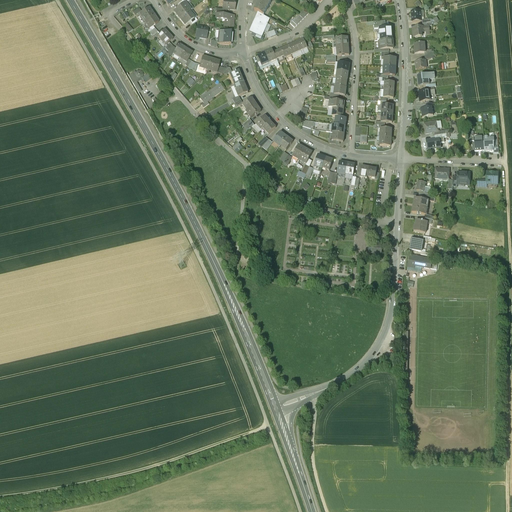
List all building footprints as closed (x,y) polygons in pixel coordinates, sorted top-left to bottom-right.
[(235,1),(227,0),(223,0),(222,9),(222,10),(227,10),(235,11),(235,1)] [(263,16),(271,0),(260,0),(254,11),(258,13),(263,16)] [(317,0),(315,0),(310,5),(314,9),(320,3),(317,0)] [(173,12),(179,20),(188,12),(191,11),(185,4),(180,8),(179,7),(173,12)] [(139,15),(144,23),(154,16),(149,8),(139,15)] [(299,15),(303,20),(310,13),(305,9),(299,15)] [(420,11),(411,12),(412,22),(421,21),(420,11)] [(194,19),(188,12),(179,20),(185,26),(190,22),(194,19)] [(263,16),(258,13),(250,32),(256,35),(261,37),(269,19),(263,16)] [(227,16),(216,15),(216,20),(225,20),(225,26),(233,27),(234,16),(227,16)] [(299,15),(290,24),(294,28),(303,20),(299,15)] [(158,23),(154,16),(144,23),(149,30),(151,28),(153,27),(158,23)] [(126,23),(122,27),(128,34),(133,31),(126,23)] [(202,28),(197,27),(195,37),(199,38),(199,39),(206,40),(207,31),(208,28),(202,27),(202,28)] [(422,27),(412,28),(413,38),(421,37),(420,33),(430,32),(429,27),(422,27)] [(379,29),(380,41),(393,40),(392,28),(384,28),(379,28),(379,29)] [(157,37),(161,41),(167,35),(164,31),(157,37)] [(233,33),(218,31),(217,42),(217,44),(230,45),(231,40),(232,40),(233,33)] [(172,40),(167,35),(161,41),(166,46),(172,40)] [(335,39),(336,48),(348,47),(347,38),(335,39)] [(295,43),(299,52),(307,49),(305,44),(303,40),(295,43)] [(393,49),(393,40),(380,41),(381,50),(389,49),(393,49)] [(299,52),(295,43),(288,47),(292,55),(299,52)] [(424,43),(414,44),(415,54),(424,53),(425,53),(425,52),(424,43)] [(174,54),(180,58),(185,50),(179,45),(176,49),(173,54),(174,54)] [(173,54),(176,49),(172,47),(168,52),(166,55),(171,58),(174,54),(173,54)] [(292,55),(288,47),(281,50),(284,57),(285,59),(292,55)] [(349,56),(348,47),(336,48),(337,57),(349,56)] [(192,54),(185,50),(180,58),(183,60),(183,61),(186,63),(192,54)] [(265,53),(269,63),(276,60),(273,53),(272,50),(265,53)] [(284,57),(281,50),(273,53),(276,60),(284,57)] [(269,63),(265,53),(257,57),(261,66),(269,63)] [(208,71),(211,60),(202,58),(199,68),(208,71)] [(385,58),(385,67),(396,68),(396,58),(388,58),(385,58)] [(211,60),(208,71),(217,73),(219,68),(220,63),(211,60)] [(426,68),(425,61),(416,62),(416,70),(426,68)] [(197,65),(191,63),(187,68),(195,73),(197,65)] [(339,63),(337,71),(348,73),(349,65),(339,63)] [(395,76),(396,68),(385,67),(384,75),(384,76),(388,76),(395,76)] [(138,71),(129,77),(133,84),(140,80),(141,82),(144,81),(143,78),(144,74),(142,71),(138,71)] [(239,71),(230,75),(235,86),(244,83),(239,71)] [(347,81),(348,73),(337,71),(336,79),(347,81)] [(310,75),(313,82),(318,80),(317,77),(318,76),(316,73),(310,75)] [(434,74),(417,76),(418,86),(424,86),(424,85),(428,85),(427,80),(435,79),(434,74)] [(195,83),(190,78),(186,82),(191,87),(195,83)] [(298,78),(290,81),(293,88),(301,85),(298,78)] [(346,89),(347,81),(336,79),(335,87),(346,89)] [(384,83),(384,90),(394,91),(394,83),(388,82),(384,82),(384,83)] [(239,97),(248,93),(244,83),(235,86),(234,87),(238,97),(239,97)] [(220,85),(200,100),(204,105),(201,106),(203,109),(209,105),(207,102),(224,90),(220,85)] [(345,96),(346,89),(335,87),(334,94),(334,95),(339,96),(345,96)] [(393,99),(394,91),(384,90),(383,98),(383,99),(387,99),(393,99)] [(425,92),(419,93),(420,102),(429,101),(429,96),(432,96),(431,91),(425,92)] [(243,104),(247,111),(256,105),(252,98),(243,104)] [(332,101),(330,101),(329,109),(334,109),(343,110),(344,102),(332,101)] [(261,112),(256,105),(247,111),(246,112),(251,119),(261,112)] [(382,106),(381,114),(392,115),(393,106),(386,106),(382,105),(382,106)] [(427,108),(421,109),(422,118),(432,116),(430,108),(430,107),(427,108)] [(307,110),(302,109),(299,119),(305,120),(307,110)] [(342,118),(343,110),(334,109),(333,117),(337,118),(342,118)] [(392,124),(392,115),(381,114),(381,122),(381,123),(385,123),(392,124)] [(261,131),(263,129),(270,122),(265,117),(256,125),(261,131)] [(342,118),(337,118),(336,126),(345,127),(346,119),(342,118)] [(252,123),(250,120),(242,126),(244,128),(252,123)] [(276,128),(270,122),(263,129),(269,135),(276,128)] [(313,123),(304,122),(302,127),(311,130),(311,128),(312,128),(313,123)] [(436,122),(424,124),(425,135),(434,134),(438,133),(438,132),(436,122)] [(244,128),(247,131),(254,125),(252,123),(244,128)] [(336,126),(333,125),(332,133),(333,133),(344,135),(345,127),(336,126)] [(380,129),(380,138),(391,138),(391,130),(384,129),(380,129)] [(279,147),(281,144),(287,137),(280,133),(273,142),(279,147)] [(344,135),(333,133),(332,141),(340,142),(343,143),(344,135)] [(293,142),(287,137),(281,144),(287,149),(293,142)] [(258,145),(261,148),(262,148),(265,145),(269,140),(265,138),(258,145)] [(390,147),(391,138),(380,138),(379,146),(390,147)] [(475,153),(484,152),(483,138),(475,138),(475,153)] [(489,138),(483,138),(484,152),(489,152),(489,153),(493,152),(494,152),(493,148),(494,148),(494,147),(493,144),(494,144),(494,138),(489,139),(489,138)] [(435,140),(426,141),(428,150),(440,148),(439,139),(435,140)] [(238,143),(232,149),(237,153),(243,148),(238,143)] [(292,157),(299,161),(305,150),(298,146),(292,157)] [(313,153),(305,150),(299,161),(307,165),(313,153)] [(284,153),(279,160),(284,163),(288,156),(284,153)] [(322,169),(326,159),(318,156),(314,167),(322,169)] [(333,161),(326,159),(322,169),(329,171),(333,161)] [(345,176),(345,175),(347,164),(339,163),(337,174),(345,176)] [(355,166),(347,164),(345,175),(353,176),(355,166)] [(306,166),(301,175),(305,178),(309,168),(306,166)] [(364,177),(367,177),(369,168),(361,167),(359,178),(363,178),(364,177)] [(309,168),(305,178),(310,180),(314,169),(309,168)] [(377,170),(369,168),(367,177),(375,179),(376,173),(377,170)] [(449,170),(435,169),(435,180),(449,180),(449,170)] [(469,178),(470,174),(458,173),(457,178),(457,185),(469,186),(469,183),(471,182),(471,180),(469,178)] [(497,184),(497,174),(487,174),(487,181),(487,184),(497,184)] [(426,183),(418,182),(416,191),(424,192),(426,183)] [(426,201),(414,199),(412,214),(425,216),(426,216),(426,215),(427,209),(425,209),(426,201)] [(422,222),(416,221),(415,226),(414,226),(413,232),(424,234),(426,224),(426,223),(422,222)] [(423,243),(412,241),(410,250),(421,252),(423,243)] [(368,253),(382,254),(382,243),(369,243),(368,253)] [(432,260),(410,256),(408,268),(414,269),(414,267),(433,270),(434,264),(431,264),(432,260)]
